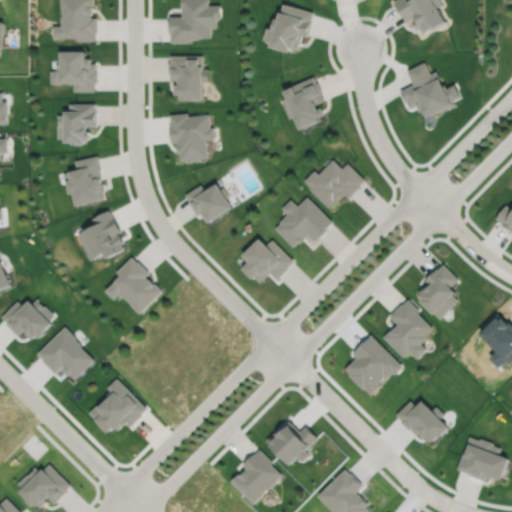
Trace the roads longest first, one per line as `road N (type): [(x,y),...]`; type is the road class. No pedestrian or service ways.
road 1 (residential): [(418,190),(98,511)]
road 2 (residential): [(141,511),(439,211)]
road 3 (residential): [(133,0),(134,151),(145,194),(176,245),(280,349)]
road 4 (residential): [(280,349),(421,488),(467,511)]
road 5 (residential): [(0,367),(133,499)]
road 6 (residential): [(360,47),(369,116),(418,190)]
road 7 (residential): [(511,94),(418,190)]
